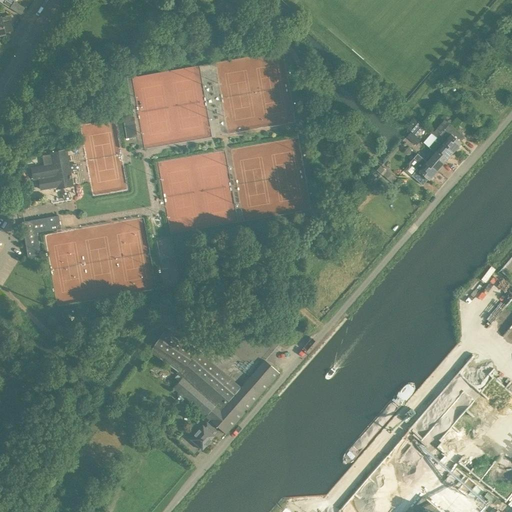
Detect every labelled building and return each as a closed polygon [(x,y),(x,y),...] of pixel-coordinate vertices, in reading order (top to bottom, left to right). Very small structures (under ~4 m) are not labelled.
[(9,8),(10,7),(12,4),(4,0),(3,0),(1,3),(9,8)] [(12,4),(10,7),(9,8),(20,15),(24,8),(14,2),(12,5),(12,4)] [(10,16),(0,17),(0,36),(6,35),(3,22),(11,20),(10,16)] [(137,136),(134,117),(122,119),(126,138),(137,136)] [(424,127),(419,122),(411,131),(416,136),(424,127)] [(444,144),(454,152),(462,143),(461,142),(465,137),(450,124),(442,133),(437,138),(444,144)] [(446,162),(454,152),(444,144),(437,138),(429,148),(434,152),(436,153),(446,162)] [(44,167),(32,169),(34,178),(39,177),(41,189),(57,186),(57,189),(71,186),(65,151),(51,153),(51,154),(46,155),(42,156),(44,167)] [(428,162),(438,171),(446,162),(436,153),(428,162)] [(418,154),(414,158),(418,162),(416,164),(416,168),(418,169),(412,176),(423,186),(429,180),(430,181),(438,171),(428,162),(418,154)] [(37,233),(61,229),(59,216),(22,222),(28,257),(41,255),(37,233)] [(290,309),(297,302),(291,297),(285,304),(290,309)] [(248,333),(257,341),(261,337),(252,329),(248,333)] [(164,331),(150,352),(152,354),(176,371),(175,372),(178,374),(174,379),(178,382),(172,389),(173,391),(175,389),(178,392),(176,393),(179,396),(180,394),(226,434),(279,373),(265,361),(241,388),(197,351),(196,352),(164,331)] [(0,367),(0,397),(12,406),(9,410),(17,415),(26,403),(30,406),(38,393),(40,391),(57,402),(65,389),(37,369),(26,385),(0,367)] [(215,436),(214,435),(217,431),(206,421),(203,425),(202,425),(190,439),(202,450),(215,436)] [(440,511),(423,497),(410,511),(440,511)]
